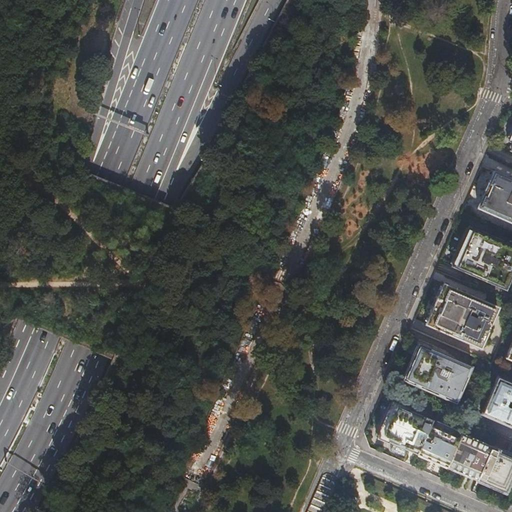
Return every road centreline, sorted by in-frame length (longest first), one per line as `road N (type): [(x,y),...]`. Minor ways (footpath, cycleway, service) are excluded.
road 1 (residential): [(484,511),(349,453),(343,437),(502,68)]
road 2 (trunk): [(117,273),(211,121),(272,0)]
road 3 (trunk): [(117,273),(226,0)]
road 4 (track): [(0,285),(281,276)]
road 5 (trunk): [(178,0),(77,237)]
road 6 (trunk): [(16,496),(73,387),(117,273)]
road 7 (trunk): [(135,0),(77,237)]
road 8 (unknown): [(33,180),(41,65),(60,0)]
road 9 (trunk): [(77,237),(24,363)]
